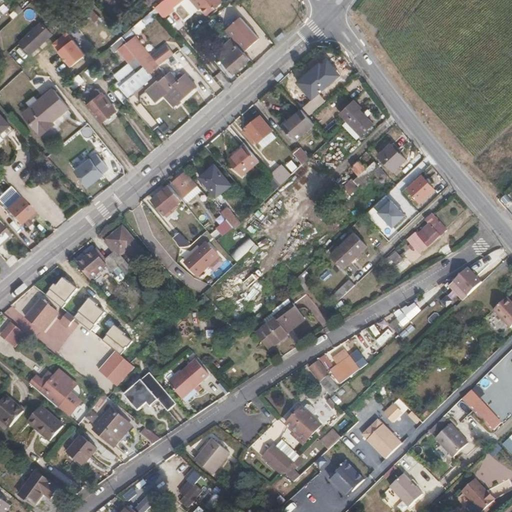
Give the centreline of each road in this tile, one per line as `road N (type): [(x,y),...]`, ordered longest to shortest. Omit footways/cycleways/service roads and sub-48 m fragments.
road 1 (residential): [(73,511),(221,405),(475,246)]
road 2 (tertiary): [(278,59),(12,280)]
road 3 (residential): [(331,17),(511,241)]
